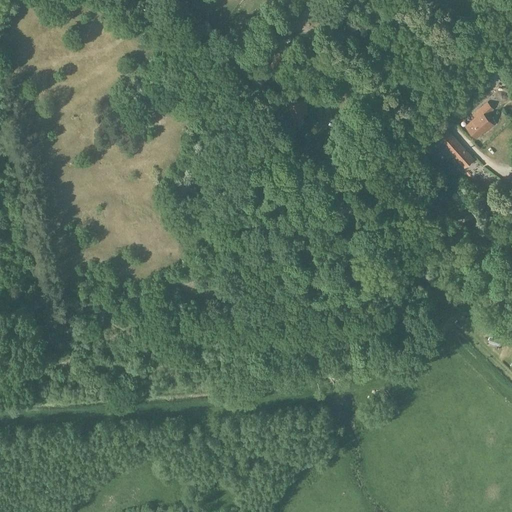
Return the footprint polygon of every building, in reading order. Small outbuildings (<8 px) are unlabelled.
[(341,28),(333,22),(329,27),(322,22),(317,29),(324,35),(327,30),(335,36),(341,28)] [(277,51),(270,66),(274,69),(282,54),(277,51)] [(314,87),(325,85),(324,75),(313,77),(314,87)] [(307,113),(305,101),(305,99),(288,102),(293,124),(304,122),(302,114),(307,113)] [(465,126),(475,137),(486,127),(488,129),(492,124),(484,116),(492,109),(487,103),(473,115),(475,117),(465,126)] [(434,143),(441,151),(443,150),(450,158),(453,154),(464,166),(472,159),(447,131),(439,138),(434,143)] [(511,335),(492,329),(488,338),(511,346),(511,335)]
